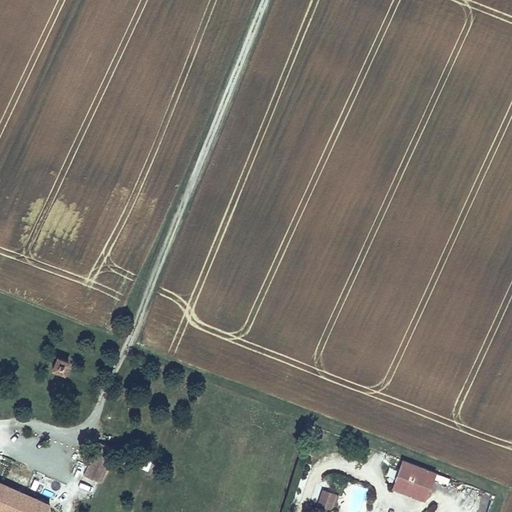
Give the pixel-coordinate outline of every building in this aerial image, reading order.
[(51,368),(65,373),(70,359),(56,354),(51,368)] [(82,474),(99,481),(108,461),(91,454),(82,474)] [(146,470),(150,462),(133,456),(130,463),(146,470)] [(435,471),(402,458),(391,487),(424,500),(435,471)] [(446,483),(448,477),(438,473),(436,480),(446,483)] [(0,511),(44,511),(49,501),(0,479),(0,511)] [(346,501),(361,507),(368,488),(353,482),(346,501)] [(322,488),(316,504),(332,509),(337,493),(322,488)]
